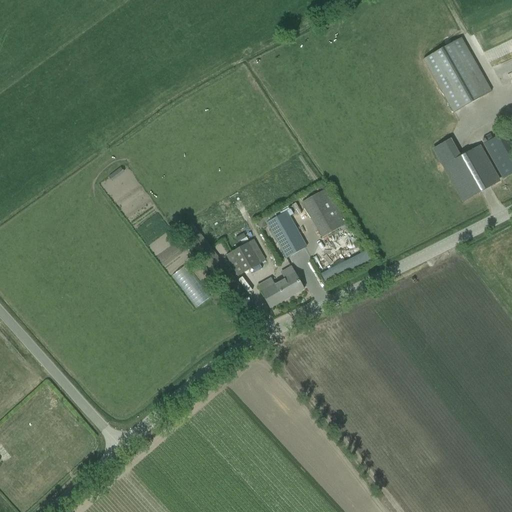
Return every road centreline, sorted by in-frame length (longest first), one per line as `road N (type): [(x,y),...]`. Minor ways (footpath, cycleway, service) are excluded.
road 1 (tertiary): [(120,450),(212,370),(511,211)]
road 2 (unclassified): [(120,450),(0,314)]
